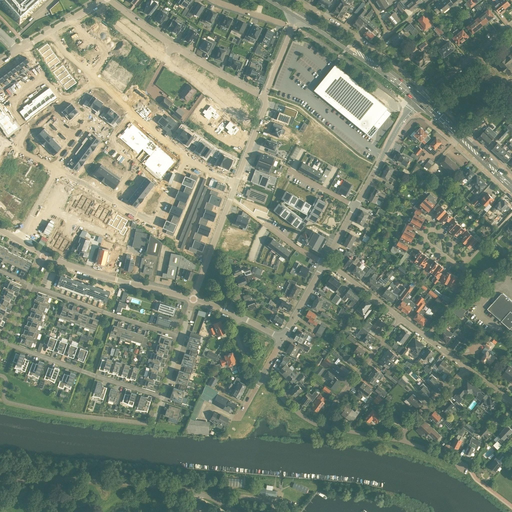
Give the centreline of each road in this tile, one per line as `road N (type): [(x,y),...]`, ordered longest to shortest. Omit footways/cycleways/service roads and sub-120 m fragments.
road 1 (residential): [(234,511),(175,488),(0,483)]
road 2 (residential): [(185,157),(50,31)]
road 3 (residential): [(53,166),(152,220),(185,157)]
road 4 (residential): [(109,0),(264,97)]
road 5 (residential): [(4,342),(162,397)]
road 6 (residential): [(181,337),(30,285)]
road 7 (unclassified): [(192,299),(44,255)]
road 8 (secondary): [(418,100),(299,16)]
road 9 (residential): [(320,426),(399,317)]
road 10 (secondary): [(511,186),(418,100)]
road 11 (residential): [(192,299),(235,183)]
road 12 (residential): [(355,206),(418,100)]
